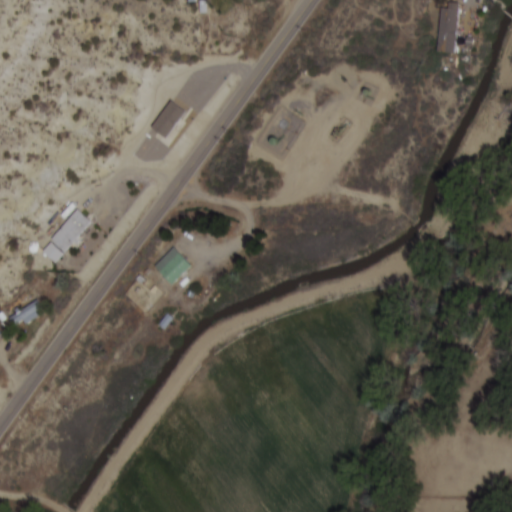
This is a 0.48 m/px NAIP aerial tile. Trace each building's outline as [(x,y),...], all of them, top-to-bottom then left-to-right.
[(440,55),(458,55),(459,6),(441,6),(440,55)] [(152,129),(168,140),(188,111),(172,100),(152,129)] [(43,251),(58,265),(95,223),(79,209),(43,251)] [(156,267),(175,286),(194,267),(175,248),(156,267)] [(11,319),(18,329),(45,310),(38,300),(11,319)]
